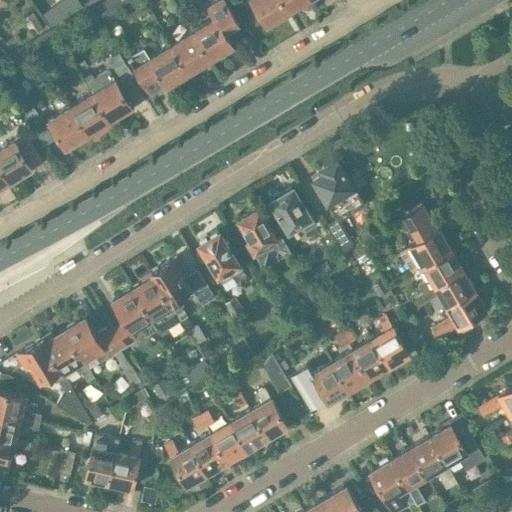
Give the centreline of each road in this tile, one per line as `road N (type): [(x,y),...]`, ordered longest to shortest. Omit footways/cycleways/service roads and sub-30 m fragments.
road 1 (residential): [(0,499),(56,511),(218,511),(511,340)]
road 2 (residential): [(0,316),(387,84),(445,74),(468,85)]
road 3 (primary): [(0,259),(449,0)]
road 4 (residential): [(381,0),(0,227)]
road 5 (residential): [(511,265),(487,216),(468,85)]
